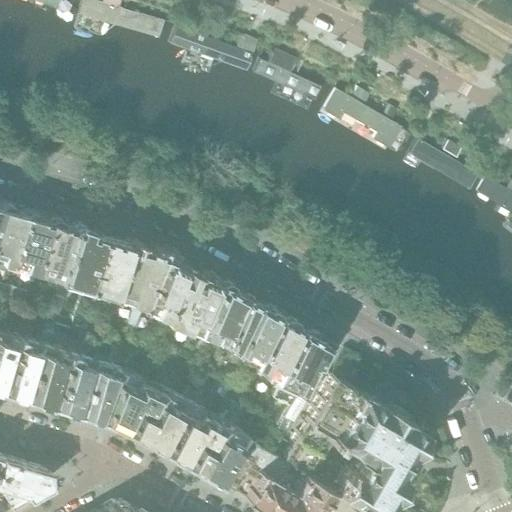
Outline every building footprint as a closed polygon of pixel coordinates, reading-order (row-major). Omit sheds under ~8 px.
[(22,0),(55,10),(57,0),(22,0)] [(157,40),(162,21),(93,0),(83,0),(75,29),(100,37),(104,24),(157,40)] [(246,71),(251,55),(174,28),(169,44),(187,51),(181,66),(208,76),(214,60),(246,71)] [(251,49),(253,42),(254,41),(247,38),(244,46),(251,49)] [(282,56),(283,54),(284,52),(274,47),(269,58),(282,64),(285,58),(282,56)] [(309,111),(320,87),(258,60),(252,74),(291,92),(286,101),(309,111)] [(362,101),(367,94),(356,88),(352,95),(362,101)] [(383,152),(397,128),(332,90),(321,107),(321,116),(383,152)] [(466,191),(476,175),(417,140),(407,155),(466,191)] [(455,157),(460,148),(446,140),(441,149),(455,157)] [(511,195),(484,180),(475,194),(511,214),(507,221),(511,224),(511,195)] [(0,259),(6,262),(20,211),(13,209),(10,204),(2,201),(2,202),(0,202),(0,259)] [(30,269),(44,218),(36,216),(34,211),(26,208),(26,209),(21,211),(20,211),(6,262),(30,269)] [(55,276),(69,225),(61,222),(58,218),(50,215),(50,216),(45,218),(44,218),(30,269),(55,276)] [(81,286),(96,233),(84,230),(82,225),(82,224),(74,222),(74,223),(69,225),(55,276),(54,278),(81,286)] [(108,294),(123,241),(96,233),(81,286),(107,293),(108,294)] [(138,307),(158,252),(141,246),(139,242),(128,239),(124,241),(123,241),(108,294),(110,300),(110,301),(121,304),(122,303),(125,299),(126,300),(125,305),(130,306),(125,323),(132,325),(138,307)] [(160,315),(180,264),(173,260),(172,255),(164,252),(159,252),(158,252),(138,307),(149,311),(160,315)] [(194,333),(216,280),(214,275),(215,274),(207,271),(202,273),(180,264),(160,315),(159,318),(194,333)] [(238,323),(251,299),(230,287),(229,282),(222,278),(216,280),(194,333),(209,340),(214,342),(226,318),(238,323)] [(20,301),(24,291),(0,283),(0,294),(1,295),(15,299),(20,301)] [(0,303),(13,307),(15,299),(1,295),(0,298),(0,303)] [(54,322),(61,298),(51,296),(44,320),(54,322)] [(248,362),(276,313),(272,311),(271,306),(271,305),(264,301),(259,303),(251,299),(238,323),(226,318),(214,342),(219,345),(234,355),(248,362)] [(301,372),(307,358),(310,359),(321,368),(334,345),(323,338),(321,340),(316,337),(314,331),(308,327),(302,329),(294,324),(293,318),(286,314),(280,316),(276,313),(248,362),(255,368),(270,375),(267,382),(273,385),(268,395),(282,402),(272,420),(271,423),(281,429),(302,391),(301,391),(305,381),(301,372)] [(0,387),(21,394),(36,341),(22,337),(0,330),(0,387)] [(96,416),(115,362),(117,363),(124,345),(96,338),(90,355),(89,355),(74,409),(96,416)] [(74,409),(89,355),(36,341),(21,394),(74,409)] [(216,367),(220,356),(215,354),(211,365),(216,367)] [(145,411),(157,384),(136,373),(117,363),(115,362),(96,416),(120,427),(132,404),(145,411)] [(379,487),(389,470),(390,470),(403,447),(406,448),(418,426),(401,416),(402,414),(377,399),(377,400),(354,387),(328,372),(279,457),(364,507),(372,511),(373,511),(386,491),(379,487)] [(156,447),(183,397),(157,384),(145,411),(132,404),(120,427),(133,433),(133,434),(156,447)] [(205,446),(221,418),(220,418),(225,409),(222,407),(217,416),(198,405),(183,397),(156,447),(179,460),(193,438),(205,446)] [(215,481),(241,435),(244,431),(221,418),(205,446),(193,438),(179,460),(215,481)] [(361,511),(364,507),(279,457),(269,451),(241,435),(215,481),(239,494),(239,495),(249,501),(249,500),(269,511),(361,511)] [(0,507),(44,482),(43,467),(42,467),(0,454),(0,480),(5,482),(0,485),(0,507)] [(125,511),(129,506),(121,501),(109,501),(99,507),(89,511),(125,511)]
